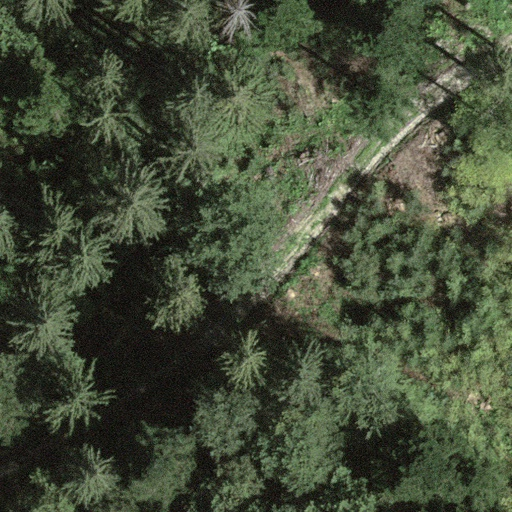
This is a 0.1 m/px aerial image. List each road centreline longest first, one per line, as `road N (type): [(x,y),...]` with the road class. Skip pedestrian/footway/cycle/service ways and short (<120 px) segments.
road 1 (track): [(511,45),(440,86),(382,135),(264,285),(163,367),(0,471)]
road 2 (track): [(382,135),(328,87),(262,0)]
